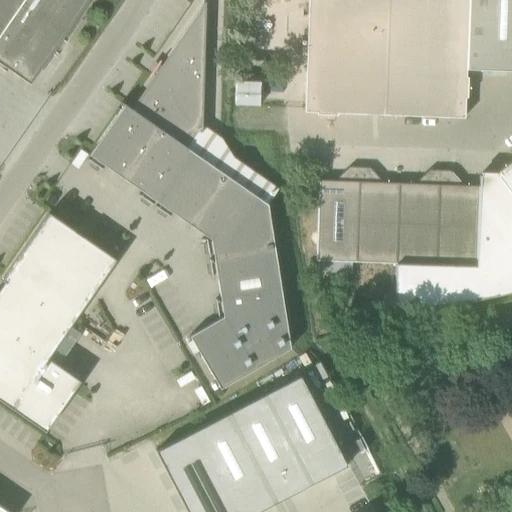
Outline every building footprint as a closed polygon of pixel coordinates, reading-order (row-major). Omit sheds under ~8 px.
[(0,0),(0,59),(30,80),(85,0),(0,0)] [(464,118),(466,77),(466,69),(511,70),(511,0),(308,0),(304,112),(464,118)] [(89,155),(123,179),(191,226),(226,176),(187,149),(188,148),(186,147),(200,128),(200,132),(201,132),(206,2),(204,2),(203,8),(132,109),(121,102),(120,104),(123,106),(89,155)] [(233,80),(232,103),(261,104),(261,81),(233,80)] [(511,151),(511,152),(511,165),(498,176),(511,199),(511,151)] [(339,181),(319,180),(316,260),(345,261),(351,262),(356,262),(359,170),(350,170),(339,180),(339,181)] [(368,170),(359,170),(356,262),(396,263),(399,183),(379,183),(379,181),(368,170)] [(436,261),(439,173),(429,173),(419,183),(419,184),(399,183),(396,263),(394,315),(447,304),(436,261)] [(479,186),(459,186),(459,184),(448,173),(439,173),(436,261),(447,304),(484,297),(476,266),(479,186)] [(212,246),(272,236),(267,204),(226,176),(191,226),(211,240),(212,246)] [(479,176),(479,186),(476,266),(484,297),(511,291),(511,199),(498,176),(479,176)] [(115,260),(48,213),(0,281),(0,401),(43,432),(79,381),(46,358),(115,260)] [(218,287),(279,277),(272,236),(212,246),(218,287)] [(279,277),(218,287),(223,316),(189,336),(220,389),(290,348),(279,277)] [(397,322),(395,315),(357,324),(358,331),(397,322)] [(155,451),(187,511),(258,511),(347,465),(300,375),(155,451)]
